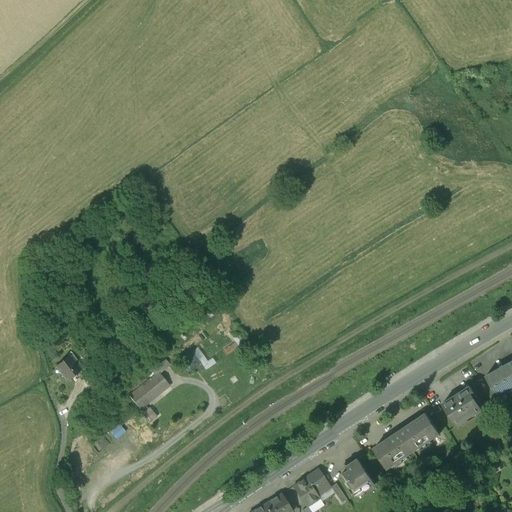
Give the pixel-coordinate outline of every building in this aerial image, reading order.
[(241,342),(236,334),(231,337),(236,345),(241,342)] [(192,362),(182,350),(177,354),(187,367),(192,362)] [(67,356),(54,365),(66,380),(78,370),(67,356)] [(162,359),(150,370),(153,374),(156,372),(166,364),(162,359)] [(511,362),(488,375),(500,396),(511,388),(511,362)] [(153,374),(127,395),(137,407),(166,384),(156,372),(153,374)] [(90,373),(82,381),(85,385),(94,378),(90,373)] [(471,385),(445,403),(459,424),(483,408),(476,396),(478,395),(471,385)] [(153,416),(146,408),(142,411),(148,420),(153,416)] [(428,413),(402,430),(415,451),(442,433),(428,413)] [(402,430),(376,448),(390,468),(415,451),(402,430)] [(101,437),(95,442),(100,449),(107,444),(101,437)] [(374,462),(367,452),(359,457),(360,458),(366,467),(374,462)] [(355,461),(352,461),(345,466),(344,468),(338,473),(352,494),(361,488),(363,491),(376,482),(366,467),(360,458),(355,461)] [(316,468),(303,476),(315,495),(328,486),(316,468)] [(315,495),(303,476),(291,485),(305,506),(305,505),(317,498),(315,495)] [(344,498),(334,483),(328,487),(338,502),(344,498)] [(279,493),(262,503),(267,511),(287,511),(290,510),(289,508),(279,493)] [(267,511),(262,503),(248,511),(267,511)]
